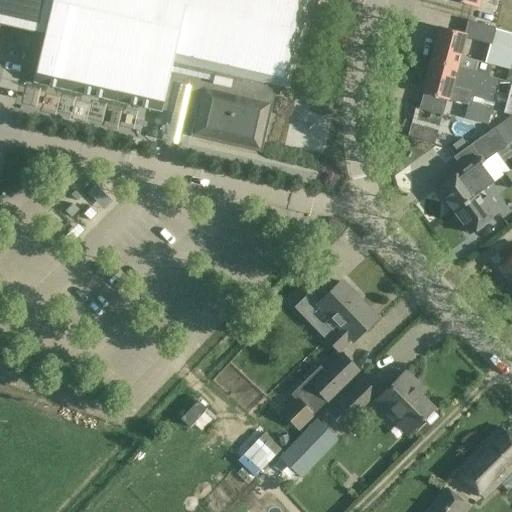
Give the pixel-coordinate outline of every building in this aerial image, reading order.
[(0,0),(0,7),(46,18),(43,30),(45,31),(44,32),(33,81),(162,110),(162,109),(195,116),(191,135),(261,151),(266,129),(276,85),(291,89),(311,0),(0,0)] [(511,67),(511,34),(496,31),(487,64),(466,58),(466,60),(460,59),(466,35),(440,28),(431,61),(491,76),(494,65),(511,70),(511,67)] [(469,106),(466,119),(489,125),(498,90),(488,87),(491,76),(431,61),(422,94),(469,106)] [(511,114),(501,122),(511,136),(511,114)] [(453,211),(477,195),(482,191),(493,182),(480,165),(507,145),(496,130),(471,147),(479,158),(466,168),(437,189),(453,211)] [(462,138),(452,145),(458,154),(468,146),(462,138)] [(511,169),(500,178),(511,195),(511,169)] [(477,195),(453,211),(470,234),(501,211),(489,195),(481,201),(477,195)] [(511,256),(501,267),(511,278),(511,256)] [(326,340),(338,352),(351,339),(353,342),(376,319),(340,282),(317,305),(339,327),(326,340)] [(294,397),(280,410),(299,430),(313,417),(360,372),(341,352),(294,397)] [(417,384),(405,372),(378,398),(411,431),(433,409),(413,388),(417,384)] [(350,391),(327,414),(328,415),(340,427),(341,429),(365,406),(350,391)] [(320,422),(333,434),(340,427),(328,415),(320,422)] [(316,419),(278,458),(301,479),(338,440),(316,419)] [(455,472),(482,500),(511,470),(511,439),(500,427),(455,472)] [(464,511),(469,506),(447,489),(428,511),(464,511)]
